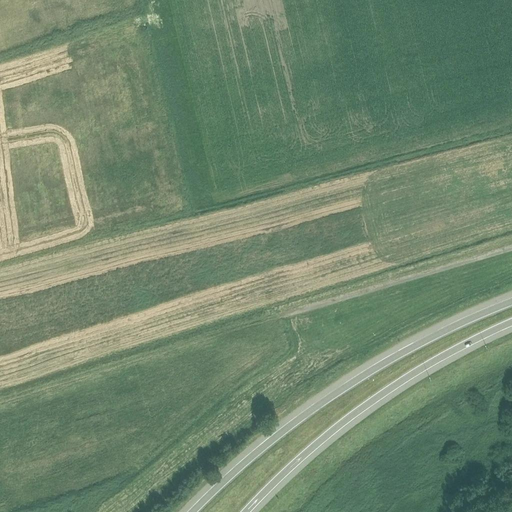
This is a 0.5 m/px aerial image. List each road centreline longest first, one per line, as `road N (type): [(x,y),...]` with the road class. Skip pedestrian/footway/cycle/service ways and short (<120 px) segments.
road 1 (motorway): [(511,303),(389,361),(316,408),(193,511)]
road 2 (motorway): [(247,511),(334,432),(511,326)]
